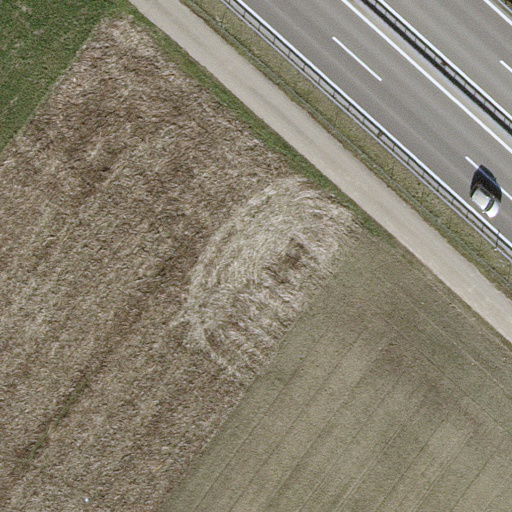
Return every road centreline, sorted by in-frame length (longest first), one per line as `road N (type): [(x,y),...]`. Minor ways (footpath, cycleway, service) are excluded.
road 1 (track): [(511,320),(148,0)]
road 2 (trunk): [(294,0),(511,197)]
